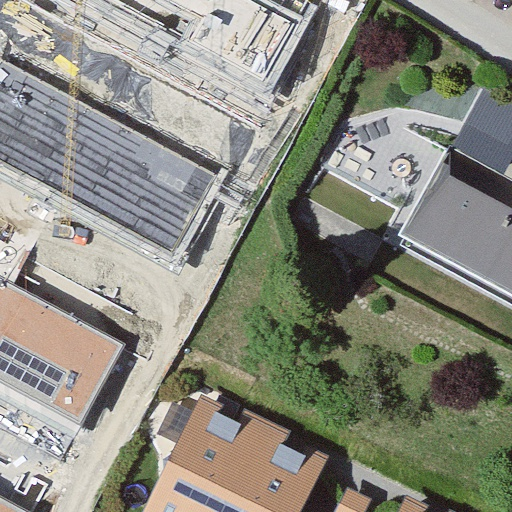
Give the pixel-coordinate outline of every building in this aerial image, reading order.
[(303,8),(288,0),(108,0),(260,81),(303,8)] [(216,180),(3,66),(0,72),(0,161),(172,254),(216,180)] [(511,213),(434,171),(383,263),(511,333),(511,213)] [(124,347),(0,280),(0,377),(80,420),(124,347)] [(284,511),(315,449),(188,388),(127,511),(284,511)] [(460,511),(399,479),(381,511),(460,511)] [(0,511),(18,511),(0,502),(0,511)]
